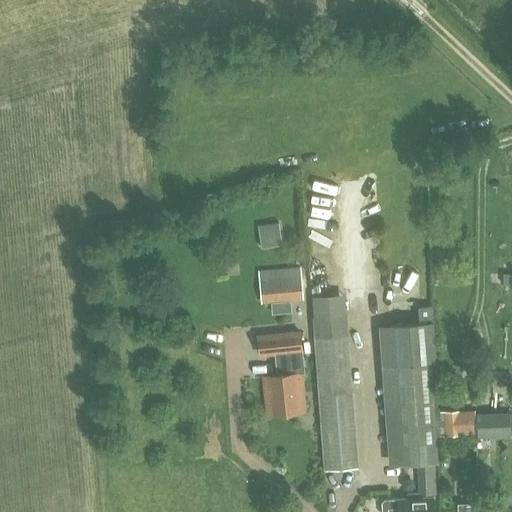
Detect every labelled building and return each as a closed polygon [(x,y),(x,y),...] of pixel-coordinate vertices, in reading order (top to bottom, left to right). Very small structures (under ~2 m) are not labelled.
[(316,198),(317,211),(339,210),(338,196),(316,198)] [(261,247),(283,244),(279,222),(258,225),(261,247)] [(301,265),(258,269),(261,303),(304,299),(301,265)] [(511,284),(511,272),(503,272),(503,284),(511,284)] [(325,470),(358,467),(348,331),(346,292),(312,295),(315,333),(325,470)] [(434,402),(432,364),(437,363),(433,304),(418,305),(419,321),(379,324),(382,365),(385,407),(387,407),(391,465),(440,462),(435,402),(434,402)] [(305,372),(301,330),(257,334),(259,355),(274,354),(276,375),(263,376),(267,414),(305,411),(302,372),(305,372)] [(475,409),(458,410),(459,434),(477,434),(475,409)] [(509,413),(476,414),(477,437),(511,435),(511,418),(509,419),(509,413)] [(434,511),(433,496),(420,497),(419,491),(407,492),(407,498),(384,499),(381,501),(381,511),(434,511)] [(474,511),(474,503),(458,503),(457,511),(474,511)] [(474,511),(490,511),(490,503),(474,503),(474,511)]
